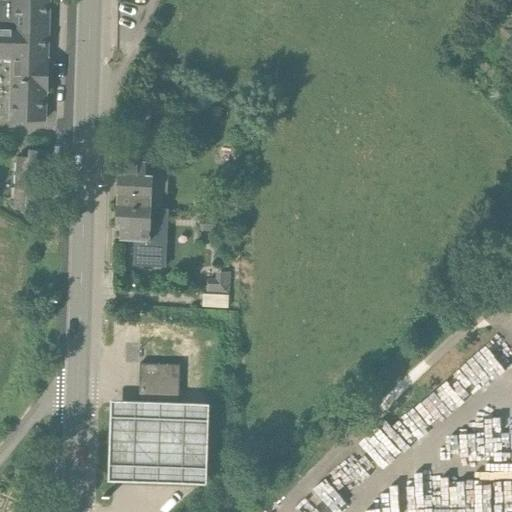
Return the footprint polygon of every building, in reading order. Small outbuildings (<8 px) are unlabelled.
[(0,0),(0,58),(11,59),(48,60),(49,0),(0,0)] [(48,60),(11,59),(9,118),(46,119),(47,91),(48,91),(48,74),(49,60),(48,60)] [(40,215),(41,215),(45,151),(29,150),(28,157),(17,156),(14,206),(25,206),(25,214),(27,214),(27,218),(40,220),(40,215)] [(152,207),(160,208),(161,195),(166,195),(167,177),(161,177),(161,166),(146,161),(134,161),(124,161),(123,174),(119,174),(118,205),(152,207)] [(166,209),(166,208),(160,208),(152,207),(118,205),(117,223),(121,224),(121,239),(126,239),(132,240),(131,266),(163,268),(166,209)] [(217,232),(218,220),(203,218),(201,230),(217,232)] [(207,291),(207,293),(229,294),(230,273),(216,272),(216,279),(208,279),(207,291)] [(140,363),(139,405),(179,406),(180,364),(140,363)] [(212,409),(113,405),(109,485),(208,490),(212,409)]
